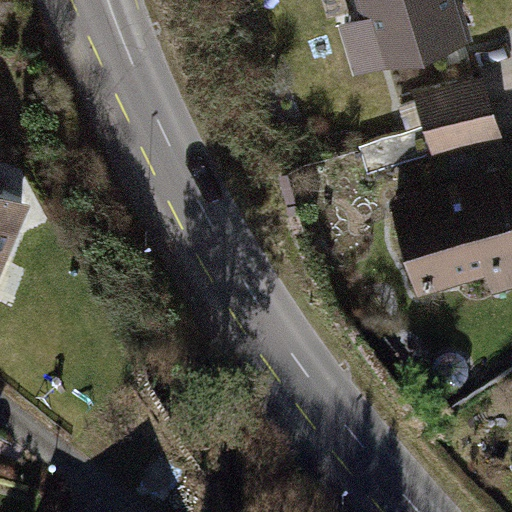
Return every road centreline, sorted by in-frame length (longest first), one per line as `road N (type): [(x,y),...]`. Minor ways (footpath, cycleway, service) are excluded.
road 1 (primary): [(110,0),(262,304),(425,511)]
road 2 (residential): [(0,413),(126,511)]
